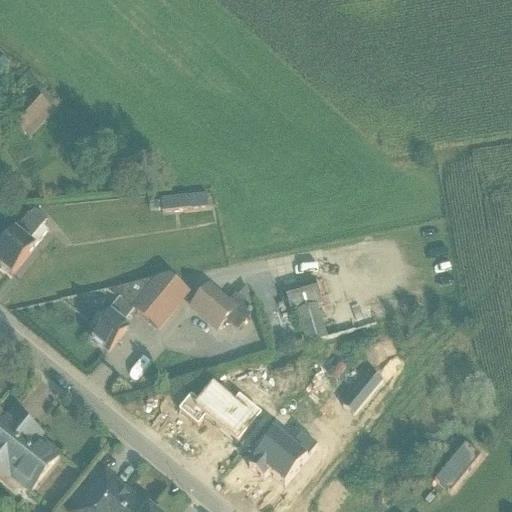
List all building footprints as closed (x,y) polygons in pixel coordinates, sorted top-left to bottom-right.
[(29,129),(55,141),(71,108),(45,96),(29,129)] [(193,197),(193,214),(222,214),(222,197),(193,197)] [(0,269),(9,276),(35,243),(14,227),(0,244),(0,269)] [(229,339),(249,315),(212,283),(191,307),(229,339)] [(332,284),(299,290),(303,315),(336,309),(332,284)] [(85,340),(104,355),(128,326),(110,311),(85,340)] [(331,314),(314,317),(321,351),(339,348),(331,314)] [(152,364),(139,374),(147,383),(159,373),(152,364)] [(299,399),(346,387),(343,374),(296,386),(299,399)] [(193,421),(215,439),(237,414),(215,395),(193,421)] [(0,471),(26,495),(58,459),(39,443),(45,437),(13,409),(0,424),(0,471)] [(307,477),(327,471),(319,445),(299,451),(307,477)] [(154,511),(102,470),(68,511),(154,511)]
